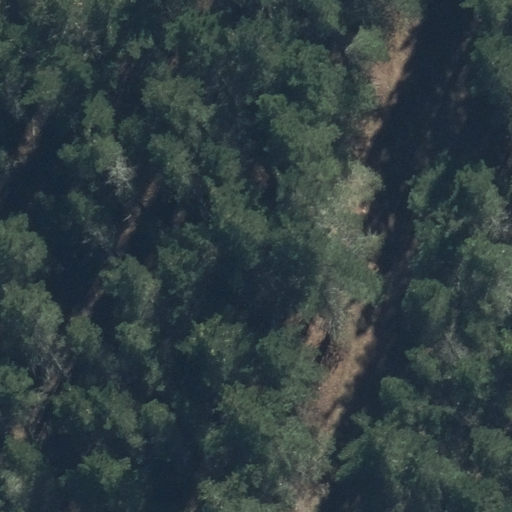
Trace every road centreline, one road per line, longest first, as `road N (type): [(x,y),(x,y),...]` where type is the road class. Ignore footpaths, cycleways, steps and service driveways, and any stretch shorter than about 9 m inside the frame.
road 1 (track): [(361,511),(473,0)]
road 2 (track): [(56,0),(86,395),(82,511)]
